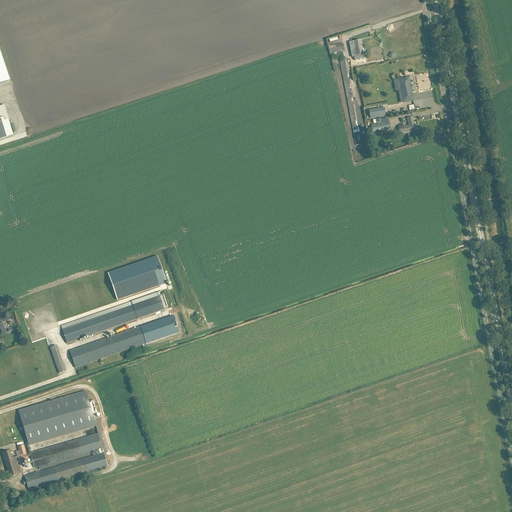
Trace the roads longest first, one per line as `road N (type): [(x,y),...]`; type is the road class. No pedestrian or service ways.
road 1 (unclassified): [(511,453),(426,0)]
road 2 (primary): [(511,404),(436,0)]
